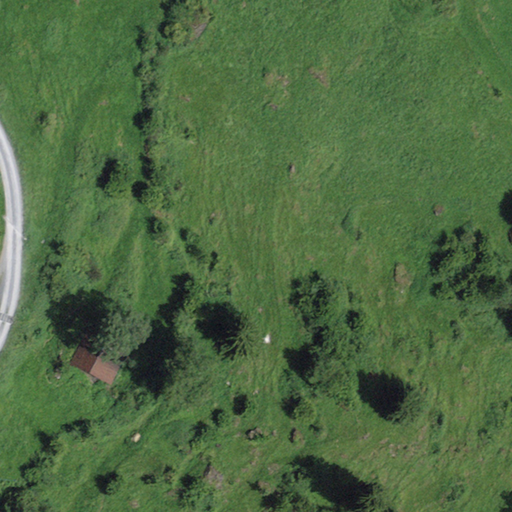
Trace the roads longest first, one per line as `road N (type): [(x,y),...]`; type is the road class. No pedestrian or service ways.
road 1 (track): [(82,511),(98,475),(160,416),(172,385),(124,39)]
road 2 (track): [(0,311),(42,256),(71,134),(141,13),(163,0)]
road 3 (track): [(0,322),(12,262),(0,151)]
